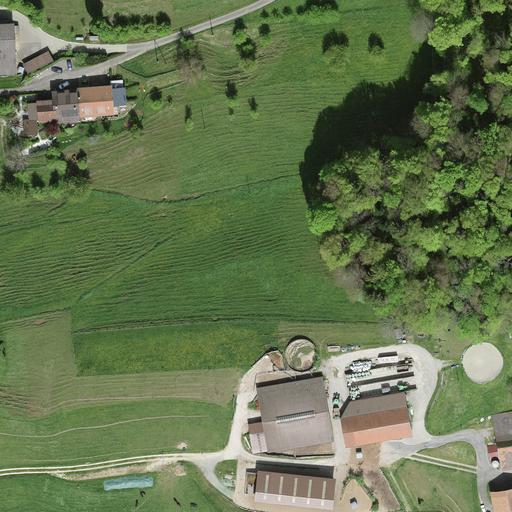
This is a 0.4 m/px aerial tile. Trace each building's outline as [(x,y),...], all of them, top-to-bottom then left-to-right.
[(13,27),(0,27),(0,76),(16,76),(13,27)] [(112,88),(51,92),(52,101),(27,103),(29,121),(114,116),(112,88)] [(332,440),(322,382),(258,392),(263,422),(248,424),(253,453),(332,440)] [(413,438),(405,394),(350,402),(339,420),(346,450),(413,438)] [(511,415),(489,420),(498,469),(511,466),(511,415)] [(333,511),(336,481),(259,473),(256,503),(333,511)] [(511,511),(511,491),(491,495),(494,511),(511,511)]
